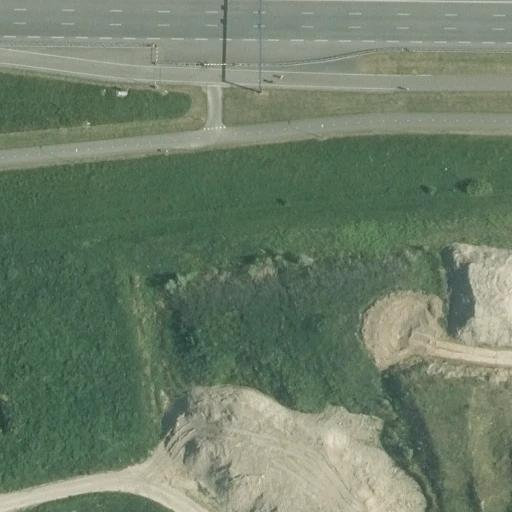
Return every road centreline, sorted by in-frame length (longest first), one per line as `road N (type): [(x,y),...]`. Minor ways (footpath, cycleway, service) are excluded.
road 1 (unclassified): [(0,160),(416,123),(511,125)]
road 2 (primary): [(0,11),(511,16)]
